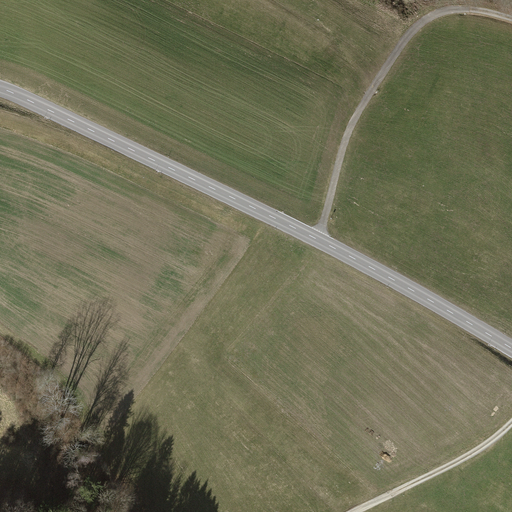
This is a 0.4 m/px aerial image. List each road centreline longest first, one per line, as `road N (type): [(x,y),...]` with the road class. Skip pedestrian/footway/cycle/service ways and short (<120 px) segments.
road 1 (tertiary): [(511,348),(276,220),(0,89)]
road 2 (track): [(321,243),(356,121),(406,41),(431,19),(464,11),(511,20)]
road 3 (track): [(361,511),(511,427)]
